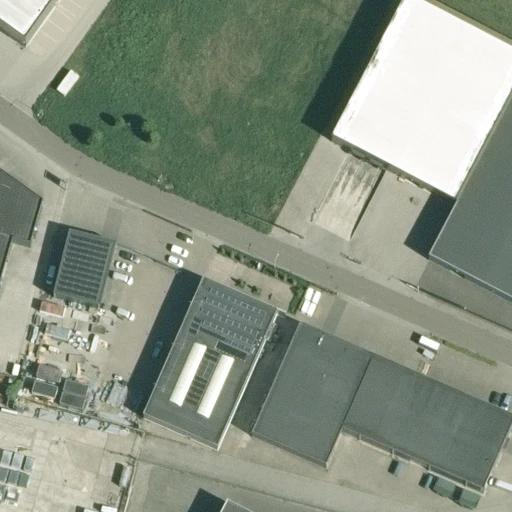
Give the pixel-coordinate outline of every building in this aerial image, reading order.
[(0,0),(0,30),(26,49),(61,0),(0,0)] [(511,100),(511,54),(406,0),(405,0),(331,143),(456,208),(511,100)] [(511,100),(428,261),(511,304),(511,100)] [(0,175),(0,288),(13,244),(30,249),(43,206),(0,175)] [(116,246),(69,234),(53,298),(100,310),(116,246)] [(277,315),(204,283),(144,419),(217,451),(277,315)] [(342,433),(374,359),(300,327),(252,438),(325,470),(342,433)] [(342,433),(483,494),(511,427),(511,419),(374,359),(342,433)]
